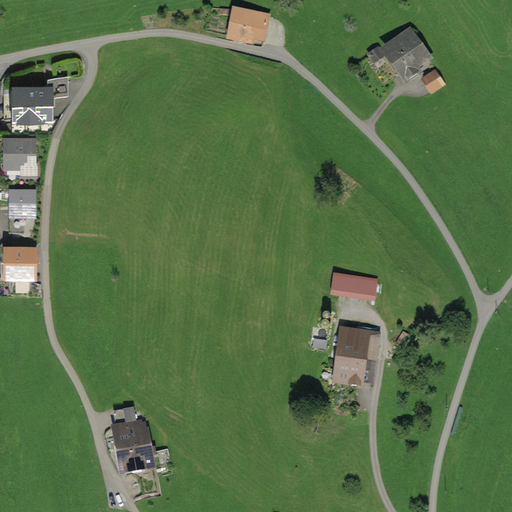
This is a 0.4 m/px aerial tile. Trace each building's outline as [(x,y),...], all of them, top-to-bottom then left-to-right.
[(264,38),(267,16),(236,11),(231,36),(251,40),(251,35),(264,38)] [(400,42),(388,51),(408,78),(416,72),(414,69),(428,58),(411,34),(410,35),(411,36),(405,41),(408,45),(404,48),(400,42)] [(374,61),(382,55),(378,49),(370,55),(374,61)] [(443,84),(434,72),(423,80),(432,92),(443,84)] [(54,77),(55,86),(69,85),(69,76),(54,77)] [(49,119),(49,88),(16,88),(16,119),(49,119)] [(37,178),(37,167),(32,167),(32,143),(7,143),(7,168),(23,168),(23,178),(37,178)] [(32,216),(32,194),(12,194),(12,216),(32,216)] [(31,279),(31,252),(9,252),(9,279),(31,279)] [(374,283),(336,278),(333,293),(372,299),(374,283)] [(345,331),(338,377),(361,380),(364,358),(374,360),(377,335),(345,331)] [(369,372),(368,384),(376,384),(377,372),(369,372)] [(143,466),(152,464),(144,424),(116,429),(123,465),(143,462),(143,466)]
